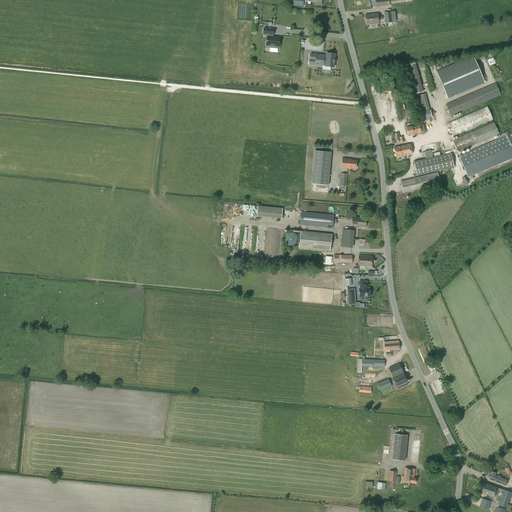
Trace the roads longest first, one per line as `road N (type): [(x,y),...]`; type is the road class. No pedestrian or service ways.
road 1 (unclassified): [(456,511),(457,457),(394,306),(380,154),(339,0)]
road 2 (track): [(366,103),(163,83)]
road 3 (unknown): [(372,126),(408,134),(431,126),(434,106),(418,73)]
